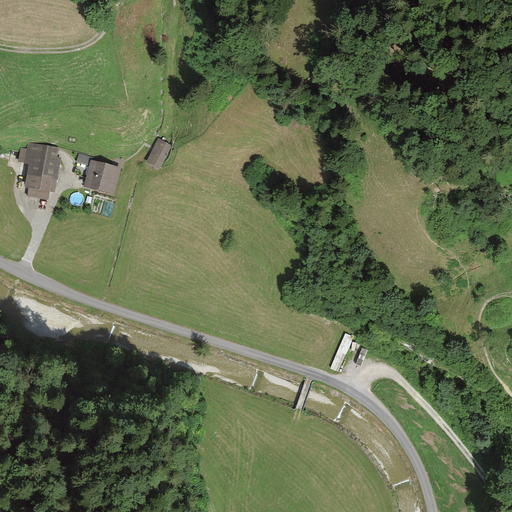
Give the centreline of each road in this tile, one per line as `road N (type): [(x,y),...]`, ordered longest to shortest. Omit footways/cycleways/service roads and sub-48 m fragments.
road 1 (tertiary): [(432,511),(408,447),(369,400),(309,372),(80,301),(0,263)]
road 2 (track): [(0,46),(51,50),(92,41),(103,27),(97,0)]
